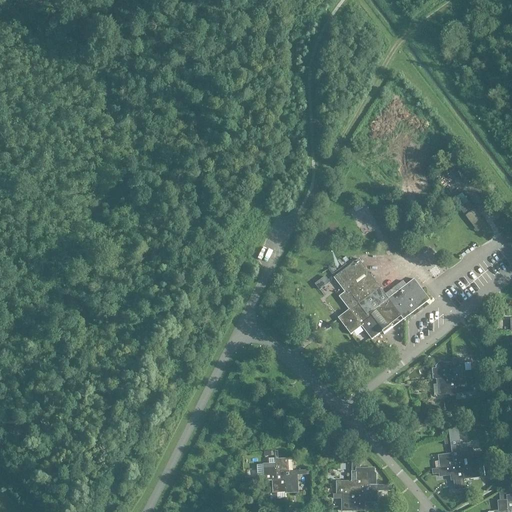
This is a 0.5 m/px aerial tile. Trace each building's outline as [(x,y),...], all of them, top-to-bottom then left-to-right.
[(348,267),(333,278),(344,293),(338,297),(348,311),(343,314),(338,319),(350,335),(361,327),(372,341),(382,333),(383,333),(371,317),(377,312),(388,327),(389,326),(400,318),(403,321),(430,301),(422,290),(415,280),(410,283),(412,286),(408,288),(406,286),(389,299),(385,294),(381,288),(358,259),(348,267)] [(463,359),(453,360),(454,365),(454,368),(455,379),(465,378),(464,374),(465,374),(465,367),(464,367),(463,359)] [(439,366),(438,368),(439,380),(443,380),(444,380),(455,379),(454,368),(454,365),(439,366)] [(465,378),(455,379),(455,389),(456,394),(472,393),(471,377),(470,377),(467,378),(465,378)] [(439,380),(436,380),(437,396),(456,394),(455,389),(455,379),(444,380),(443,380),(439,380)] [(481,388),(482,398),(492,398),(492,388),(481,388)] [(455,431),(449,432),(452,455),(453,463),(458,462),(457,458),(466,457),(473,456),(471,444),(457,446),(455,431)] [(452,455),(439,457),(441,469),(450,467),(458,466),(458,462),(453,463),(452,455)] [(473,456),(457,458),(458,462),(461,462),(462,462),(464,479),(477,477),(473,456)] [(287,460),(275,461),(275,464),(275,469),(276,477),(280,477),(280,473),(287,472),(287,460)] [(441,469),(440,469),(441,476),(451,475),(452,481),(455,481),(456,490),(465,489),(461,462),(458,462),(458,466),(450,467),(441,469)] [(275,469),(263,470),(264,482),(269,481),(272,481),(280,481),(280,477),(276,477),(275,469)] [(287,472),(280,473),(280,477),(284,477),(285,485),(285,491),(293,490),(293,484),(297,484),(296,473),(297,473),(297,471),(296,472),(287,472)] [(374,473),(356,473),(356,478),(356,482),(356,490),(360,490),(360,486),(375,486),(375,474),(374,473)] [(280,481),(272,481),(273,493),(285,493),(285,491),(285,485),(284,477),(280,477),(280,481)] [(344,486),(338,487),(338,494),(341,494),(347,494),(352,494),(360,494),(360,490),(356,490),(356,482),(344,483),(344,486)] [(360,486),(360,490),(365,490),(365,497),(365,501),(372,501),(372,498),(377,498),(377,487),(378,487),(378,486),(377,486),(375,486),(360,486)] [(338,494),(336,494),(336,498),(343,498),(343,510),(365,510),(365,501),(365,497),(365,490),(360,490),(360,494),(352,494),(347,494),(341,494),(338,494)] [(500,511),(507,511),(507,502),(498,503),(499,509),(500,509),(500,511)]
